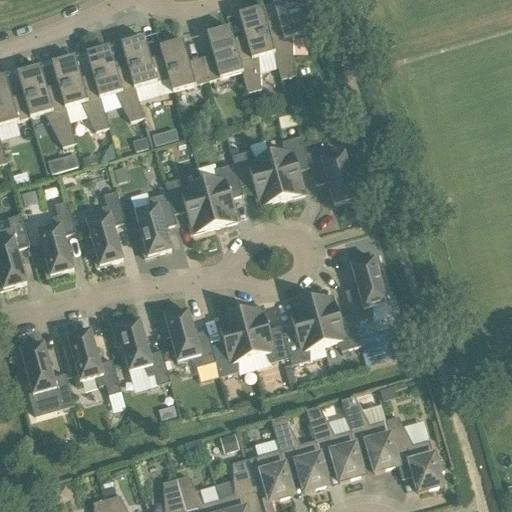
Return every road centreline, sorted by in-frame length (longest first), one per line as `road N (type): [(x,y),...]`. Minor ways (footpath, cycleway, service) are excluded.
road 1 (residential): [(0,323),(235,276)]
road 2 (residential): [(235,276),(253,290),(282,290),(298,283),(313,258),(292,234),(259,240),(238,262)]
road 3 (residential): [(0,45),(136,0)]
